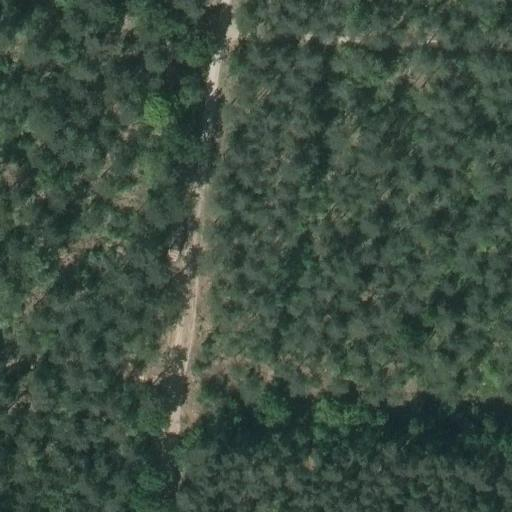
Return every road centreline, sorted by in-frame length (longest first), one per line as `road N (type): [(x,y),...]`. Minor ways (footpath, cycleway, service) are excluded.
road 1 (track): [(151,511),(213,32)]
road 2 (track): [(213,32),(511,52)]
